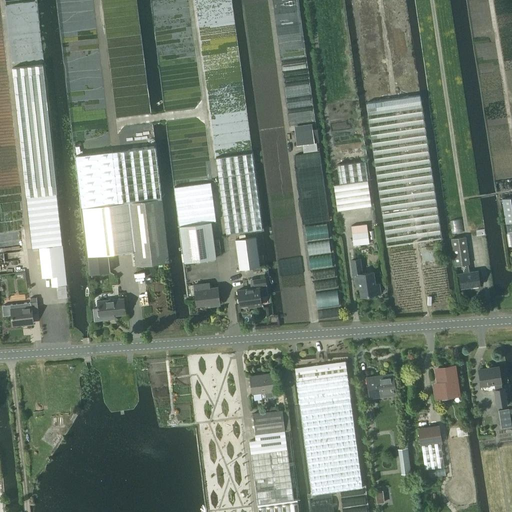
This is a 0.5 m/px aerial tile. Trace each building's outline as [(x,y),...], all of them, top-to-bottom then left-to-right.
[(12,68),(32,248),(39,247),(59,245),(62,244),(56,193),(43,64),(12,68)] [(418,91),(366,98),(387,246),(440,238),(418,91)] [(295,132),(297,145),(314,143),(312,129),(295,132)] [(168,260),(154,145),(75,155),(90,273),(110,271),(108,253),(134,249),(136,264),(168,260)] [(227,234),(263,229),(252,153),(217,157),(227,234)] [(336,164),(339,183),(333,183),(337,209),(370,205),(364,160),(336,164)] [(173,187),(178,225),(216,221),(211,182),(173,187)] [(511,197),(502,199),(505,223),(511,222),(511,197)] [(180,226),(184,263),(215,259),(211,222),(180,226)] [(366,223),(351,225),(354,245),(357,245),(358,247),(362,246),(362,244),(369,243),(366,223)] [(236,238),(239,269),(259,267),(255,236),(236,238)] [(463,272),(458,273),(460,287),(479,284),(477,270),(468,271),(467,264),(468,263),(465,236),(451,238),(455,265),(461,264),(463,272)] [(62,274),(59,245),(39,247),(43,277),(51,276),(52,286),(66,284),(65,274),(62,274)] [(420,247),(422,260),(438,258),(436,245),(420,247)] [(363,272),(360,259),(351,261),(353,274),(355,283),(358,283),(360,295),(379,292),(378,283),(374,284),(372,271),(363,272)] [(312,273),(314,280),(335,276),(334,269),(312,273)] [(252,289),(238,291),(240,306),(252,304),(253,306),(261,305),(260,297),(267,296),(265,278),(251,280),(252,289)] [(314,283),(315,290),(336,286),(335,280),(314,283)] [(210,287),(209,283),(194,285),(195,289),(197,305),(211,304),(211,306),(220,305),(218,286),(210,287)] [(316,293),(317,307),(339,305),(337,291),(316,293)] [(98,307),(94,308),(95,319),(109,318),(109,315),(126,313),(124,297),(98,300),(98,305),(97,305),(98,307)] [(10,304),(11,308),(13,325),(33,323),(32,313),(38,312),(37,301),(31,302),(10,304)] [(295,367),(312,494),(362,487),(344,361),(295,367)] [(434,384),(435,394),(453,392),(454,399),(458,399),(454,366),(436,369),(438,384),(434,384)] [(493,389),(496,406),(507,405),(504,388),(501,388),(498,366),(479,369),(481,385),(494,383),(495,389),(493,389)] [(250,376),(252,393),(273,390),(270,373),(250,376)] [(366,377),(368,397),(395,393),(392,373),(366,377)] [(45,391),(37,392),(38,408),(46,407),(46,403),(70,401),(69,383),(45,385),(45,391)] [(30,399),(23,400),(24,420),(32,419),(30,399)] [(252,413),(255,440),(285,436),(282,409),(252,413)] [(498,410),(500,428),(510,427),(508,409),(498,410)] [(52,417),(53,428),(63,427),(62,416),(52,417)] [(419,429),(425,470),(444,467),(438,427),(419,429)] [(294,499),(285,436),(255,440),(249,441),(257,504),(294,499)] [(399,448),(402,465),(411,464),(408,447),(399,448)]
